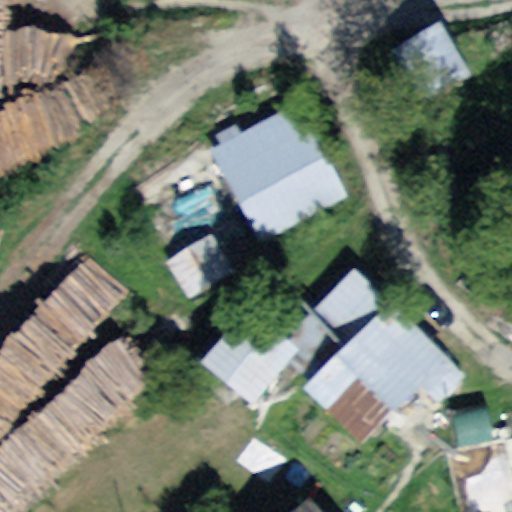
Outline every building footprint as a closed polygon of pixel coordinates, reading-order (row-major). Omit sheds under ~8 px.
[(466,66),(440,29),(399,57),(425,94),(466,66)] [(303,109),(210,155),(251,237),(344,191),(303,109)] [(447,371),(358,274),(282,345),(371,441),(447,371)] [(274,357),(239,327),(204,368),(239,397),(274,357)] [(295,511),(286,502),(275,511),(295,511)]
